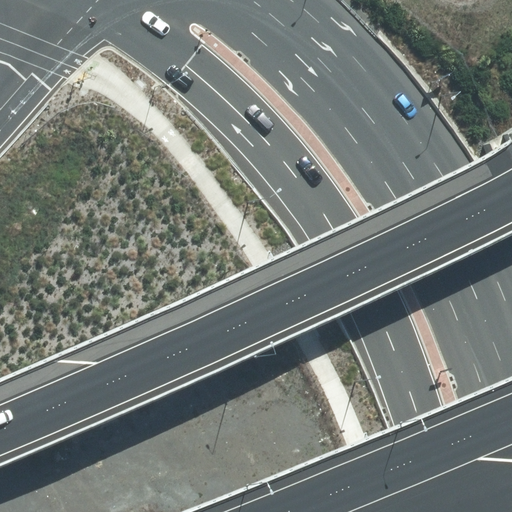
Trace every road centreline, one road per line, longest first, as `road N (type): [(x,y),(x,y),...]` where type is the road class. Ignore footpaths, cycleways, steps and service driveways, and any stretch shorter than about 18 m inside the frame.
road 1 (secondary): [(455,511),(390,341),(330,224),(261,134),(216,92),(93,5)]
road 2 (motorway): [(0,417),(511,187)]
road 3 (primary): [(263,0),(340,76),(431,209),(473,292),(511,402)]
road 4 (motorway): [(511,415),(288,511)]
road 5 (motorway): [(0,107),(93,5)]
